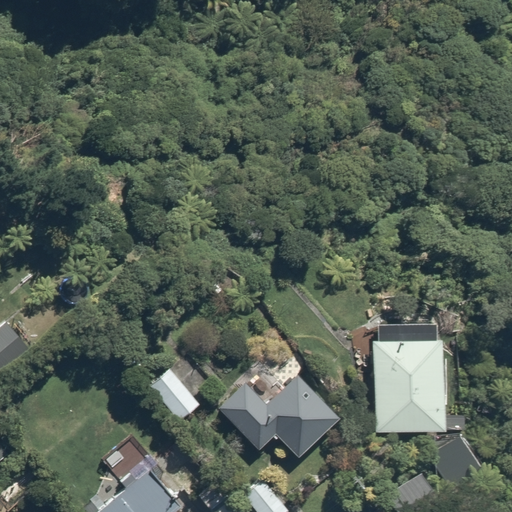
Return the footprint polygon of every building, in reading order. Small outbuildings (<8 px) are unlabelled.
[(308,253),(291,263),(304,284),(320,275),(308,253)] [(377,430),(436,428),(441,428),(441,391),(451,390),(450,335),(434,335),(434,318),(375,319),(375,337),(368,337),(370,430),(377,430)] [(0,373),(29,345),(4,320),(0,323),(0,373)] [(171,371),(150,387),(176,421),(196,405),(171,371)] [(296,371),(266,401),(242,377),(213,406),(253,447),(269,430),(297,458),(340,416),(296,371)] [(170,454),(160,462),(155,457),(133,430),(103,455),(123,479),(91,506),(95,511),(167,511),(188,495),(198,487),(170,454)] [(451,431),(421,456),(454,496),(484,471),(451,431)] [(409,467),(383,492),(403,511),(415,511),(435,493),(409,467)] [(259,476),(239,494),(254,511),(279,511),(285,507),(259,476)] [(245,511),(215,480),(196,499),(208,511),(245,511)]
